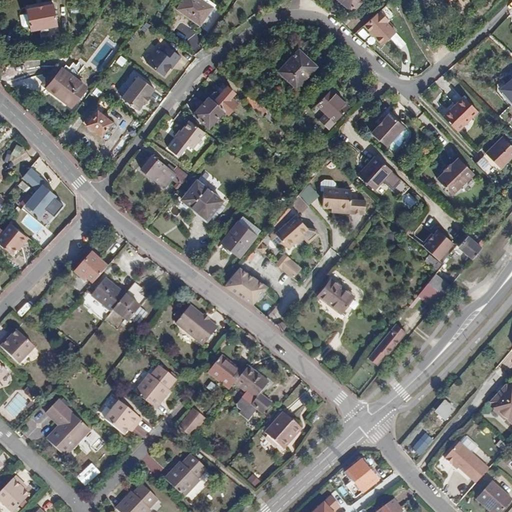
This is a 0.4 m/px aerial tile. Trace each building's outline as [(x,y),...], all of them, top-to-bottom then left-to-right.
[(200,25),(213,7),(203,0),(182,0),(177,8),(200,25)] [(339,0),(350,8),(355,0),(339,0)] [(56,2),(54,2),(33,6),(28,7),(29,12),(22,13),(24,25),(31,24),(32,28),(60,22),(56,2)] [(385,15),(374,7),(361,24),(382,40),(393,27),(382,18),(385,15)] [(310,46),(306,41),(278,72),(295,87),(314,66),(307,58),(310,54),(307,50),(310,46)] [(160,47),(147,63),(165,78),(183,56),(167,44),(163,50),(160,47)] [(48,87),(61,69),(56,66),(43,83),(48,87)] [(72,105),(85,88),(61,69),(48,87),(72,105)] [(158,87),(139,74),(120,99),(139,113),(146,103),(158,87)] [(511,76),(499,90),(511,100),(511,76)] [(214,89),(208,96),(223,109),(227,112),(236,101),(231,97),(234,92),(227,85),(220,93),(216,90),(214,89)] [(347,108),(329,91),(316,106),(335,122),(347,108)] [(271,122),(276,117),(247,94),(243,99),(261,114),(263,112),(265,114),(263,116),(271,122)] [(452,105),(471,125),(476,121),(470,115),(477,108),(462,95),(452,105)] [(208,127),(223,109),(208,96),(192,115),(208,127)] [(471,125),(452,105),(443,114),(463,133),(471,125)] [(86,124),(101,136),(112,121),(97,110),(86,124)] [(391,116),(373,134),(388,147),(406,129),(391,116)] [(203,132),(189,121),(167,147),(181,158),(203,132)] [(511,144),(502,134),(491,145),(506,160),(511,153),(511,144)] [(16,144),(12,153),(19,156),(23,147),(16,144)] [(491,145),(474,162),(489,177),(506,160),(491,145)] [(281,157),(275,152),(266,164),(271,168),(281,157)] [(173,177),(182,183),(187,177),(175,168),(171,172),(151,156),(140,170),(163,189),(173,177)] [(392,171),(377,158),(360,178),(375,191),(392,171)] [(446,173),(439,180),(454,196),(475,176),(459,159),(452,167),(451,166),(445,172),(446,173)] [(219,200),(195,180),(180,199),(205,218),(219,200)] [(309,205),(320,194),(309,184),(299,194),(309,205)] [(354,188),(323,187),(323,206),(331,207),(332,212),(366,213),(367,199),(354,199),(354,188)] [(402,200),(410,208),(417,201),(409,193),(402,200)] [(30,212),(21,223),(24,225),(41,205),(39,203),(36,206),(32,203),(27,209),(30,212)] [(45,212),(47,210),(41,205),(24,225),(30,230),(41,217),(43,219),(47,215),(45,212)] [(311,228),(298,213),(276,231),(290,247),(307,237),(310,242),(319,233),(317,230),(311,228)] [(237,223),(254,236),(258,231),(241,218),(237,223)] [(20,242),(21,243),(27,236),(20,230),(10,222),(3,231),(0,228),(0,242),(11,252),(20,242)] [(254,236),(237,223),(221,243),(238,257),(254,236)] [(423,228),(421,233),(418,231),(413,238),(424,245),(431,233),(423,228)] [(426,243),(431,248),(443,234),(438,230),(426,243)] [(443,234),(431,248),(442,257),(454,243),(443,234)] [(467,235),(458,246),(472,257),(480,248),(467,235)] [(88,273),(95,279),(109,264),(93,250),(77,269),(85,276),(88,273)] [(294,279),(303,267),(285,253),(276,264),(294,279)] [(238,268),(223,286),(251,305),(266,287),(238,268)] [(441,278),(437,283),(446,291),(450,286),(441,278)] [(112,309),(124,295),(105,279),(92,296),(111,311),(112,309)] [(318,295),(328,303),(332,299),(343,309),(353,296),(330,279),(318,295)] [(443,295),(434,287),(428,283),(418,295),(432,307),(443,295)] [(446,291),(437,283),(434,287),(443,295),(446,291)] [(140,307),(124,295),(112,309),(128,322),(140,307)] [(332,299),(328,303),(340,313),(343,309),(332,299)] [(216,327),(207,320),(202,316),(190,306),(176,323),(201,344),(216,327)] [(405,331),(394,323),(366,357),(375,364),(384,354),(385,355),(405,331)] [(8,338),(6,336),(0,341),(0,346),(17,363),(33,347),(16,331),(12,335),(8,338)] [(208,373),(229,390),(235,382),(242,373),(221,356),(208,373)] [(135,392),(155,408),(169,390),(168,389),(175,379),(158,366),(150,375),(149,374),(135,392)] [(242,414),(248,419),(256,409),(266,399),(259,393),(268,383),(247,367),(242,373),(235,382),(248,393),(238,405),(244,411),(242,414)] [(490,402),(496,406),(510,390),(511,391),(511,383),(509,381),(505,386),(496,396),(490,402)] [(494,409),(511,425),(511,391),(510,390),(496,406),(494,409)] [(271,403),(266,399),(256,409),(262,414),(271,403)] [(57,400),(48,409),(61,422),(58,426),(46,439),(64,457),(85,435),(83,433),(88,428),(57,400)] [(132,425),(135,427),(141,419),(119,401),(105,419),(124,435),(128,429),(132,425)] [(455,410),(445,401),(437,411),(447,419),(455,410)] [(194,407),(178,424),(190,436),(207,419),(194,407)] [(45,413),(58,426),(61,422),(48,409),(45,413)] [(281,448),(288,441),(286,439),(290,434),(292,436),(299,428),(282,414),(264,433),(281,448)] [(425,434),(420,439),(427,445),(431,439),(425,434)] [(92,442),(95,449),(103,445),(100,439),(92,442)] [(418,454),(427,445),(420,439),(412,449),(418,454)] [(453,465),(475,484),(488,469),(458,442),(444,459),(452,466),(453,465)] [(206,470),(191,456),(182,465),(180,464),(165,480),(183,497),(199,481),(197,479),(206,470)] [(361,462),(346,474),(352,481),(347,486),(357,498),(377,481),(361,462)] [(255,486),(261,480),(255,473),(249,478),(255,486)] [(27,494),(23,490),(20,487),(23,484),(14,475),(0,489),(0,501),(11,511),(27,494)] [(499,511),(509,501),(489,483),(474,499),(487,511),(499,511)] [(133,494),(117,511),(118,511),(150,511),(151,511),(150,509),(158,501),(142,486),(134,494),(133,494)] [(333,497),(314,511),(337,511),(336,510),(341,506),(333,497)] [(399,511),(403,509),(394,499),(377,511),(399,511)]
